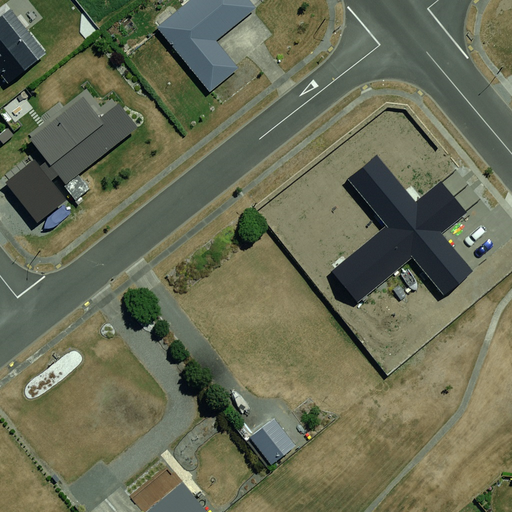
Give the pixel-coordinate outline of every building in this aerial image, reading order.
[(247,0),(185,0),(152,27),(203,89),(235,63),(214,36),(252,5),(247,0)] [(0,4),(0,60),(1,59),(11,70),(37,47),(0,4)] [(99,90),(35,136),(63,174),(137,120),(121,97),(110,105),(99,90)] [(366,239),(326,273),(353,305),(398,266),(431,304),(468,272),(433,231),(461,206),(437,178),(406,204),(369,162),(329,196),(366,239)] [(273,408),(247,428),(269,457),(296,437),(273,408)] [(135,511),(207,511),(210,511),(181,475),(135,511)]
